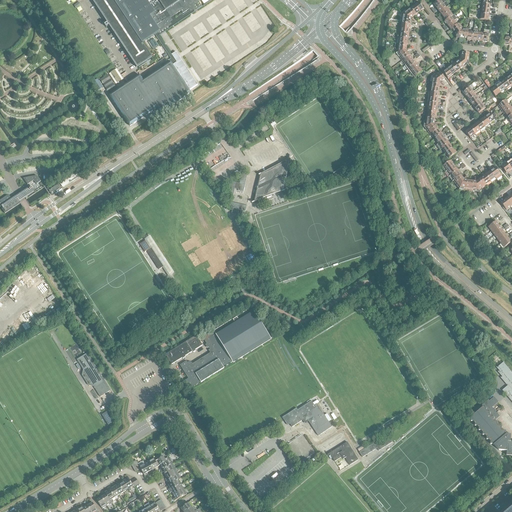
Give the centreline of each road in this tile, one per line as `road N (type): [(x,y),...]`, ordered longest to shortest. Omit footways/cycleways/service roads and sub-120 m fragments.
road 1 (secondary): [(317,32),(369,96),(421,243),(511,328)]
road 2 (secondary): [(511,319),(431,247),(377,96),(323,26)]
road 3 (secondary): [(0,254),(121,163)]
road 4 (secondary): [(121,163),(0,245)]
road 5 (secondary): [(204,108),(317,32)]
road 6 (secondary): [(298,28),(204,108)]
road 7 (residential): [(468,147),(448,122),(453,88),(494,50)]
